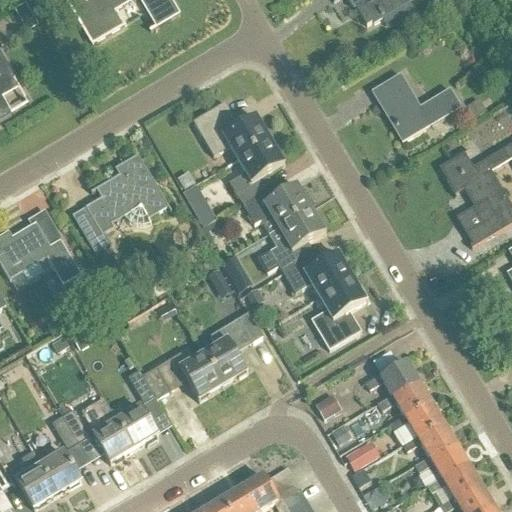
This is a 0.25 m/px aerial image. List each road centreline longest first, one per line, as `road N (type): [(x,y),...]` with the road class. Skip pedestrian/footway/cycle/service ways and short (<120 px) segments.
road 1 (unclassified): [(427,323),(261,38)]
road 2 (unclassified): [(0,194),(261,38)]
road 3 (unclassified): [(275,430),(280,408),(427,323)]
road 4 (unclassified): [(135,511),(275,430)]
road 5 (unclassified): [(511,460),(427,323)]
